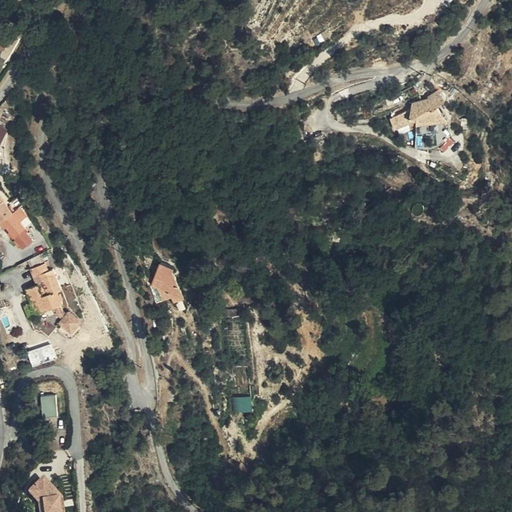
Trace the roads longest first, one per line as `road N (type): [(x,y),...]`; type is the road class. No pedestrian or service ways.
road 1 (unclassified): [(486,0),(462,34),(413,63),(281,99),(142,106),(112,122),(106,184),(147,362),(145,401)]
road 2 (unclassified): [(94,0),(49,104),(43,167),(123,328),(145,401)]
road 3 (unclassified): [(145,401),(168,482),(193,511)]
